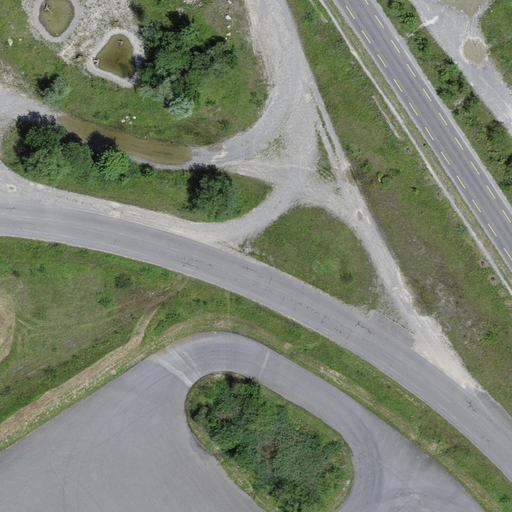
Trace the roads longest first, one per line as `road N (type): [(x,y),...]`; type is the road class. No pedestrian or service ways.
road 1 (unclassified): [(0,218),(89,229),(259,284),(413,372),(511,462)]
road 2 (track): [(29,484),(190,356),(246,356),(361,428),(450,511)]
road 3 (track): [(0,100),(138,147),(217,155),(267,127),(298,64)]
road 4 (track): [(180,255),(277,212),(298,182),(309,94),(273,0)]
road 5 (track): [(309,94),(404,299),(413,372)]
road 6 (tertiary): [(511,242),(353,0)]
road 7 (track): [(217,155),(365,216)]
